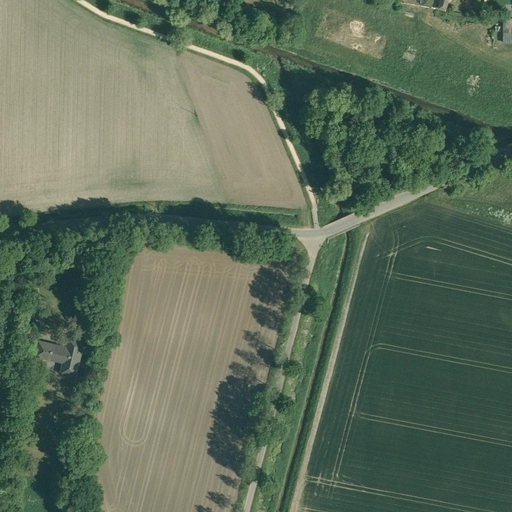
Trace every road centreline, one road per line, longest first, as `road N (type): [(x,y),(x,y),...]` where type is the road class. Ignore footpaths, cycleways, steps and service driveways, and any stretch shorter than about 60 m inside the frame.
road 1 (unclassified): [(317,233),(136,216),(0,230)]
road 2 (unclassified): [(317,233),(245,511)]
road 3 (residential): [(511,151),(323,232)]
